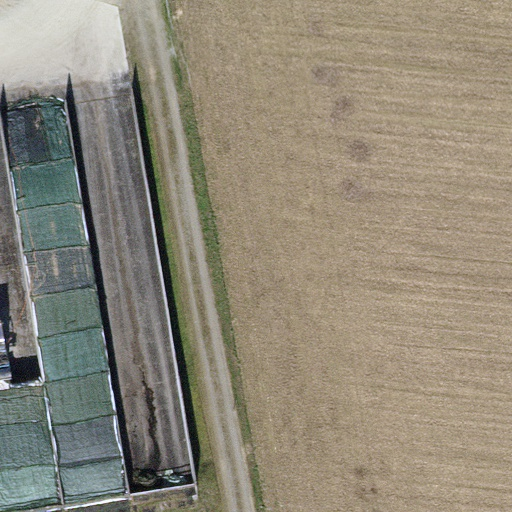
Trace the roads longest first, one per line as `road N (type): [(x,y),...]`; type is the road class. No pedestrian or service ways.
road 1 (track): [(157,0),(259,511)]
road 2 (track): [(146,0),(0,44)]
